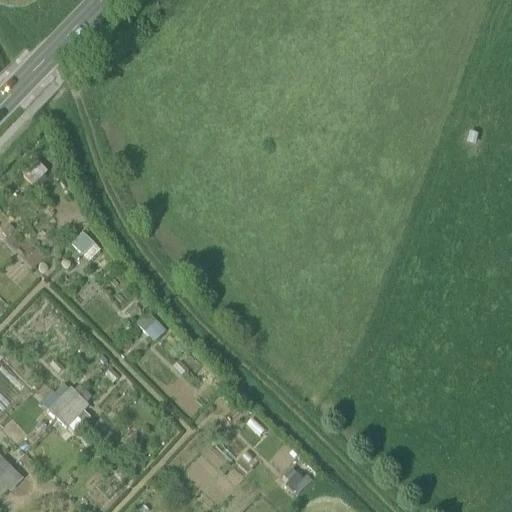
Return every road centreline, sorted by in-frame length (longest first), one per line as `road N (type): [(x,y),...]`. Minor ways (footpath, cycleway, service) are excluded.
road 1 (track): [(398,511),(161,273),(121,214),(53,51)]
road 2 (secondary): [(103,0),(0,108)]
